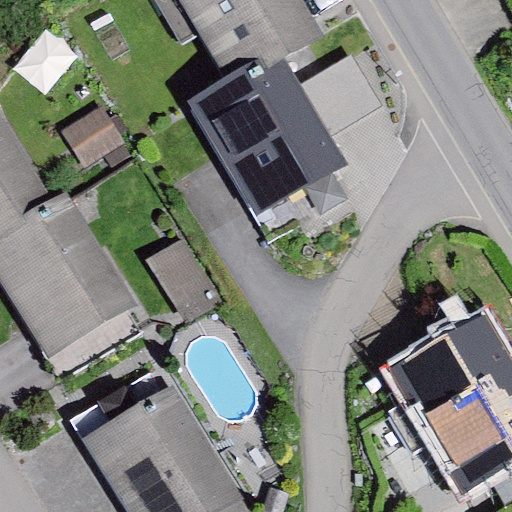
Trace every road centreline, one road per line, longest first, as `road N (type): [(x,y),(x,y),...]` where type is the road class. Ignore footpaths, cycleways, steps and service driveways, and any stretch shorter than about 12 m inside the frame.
road 1 (residential): [(480,132),(409,208),(327,343),(331,511)]
road 2 (tertiary): [(401,0),(480,132)]
